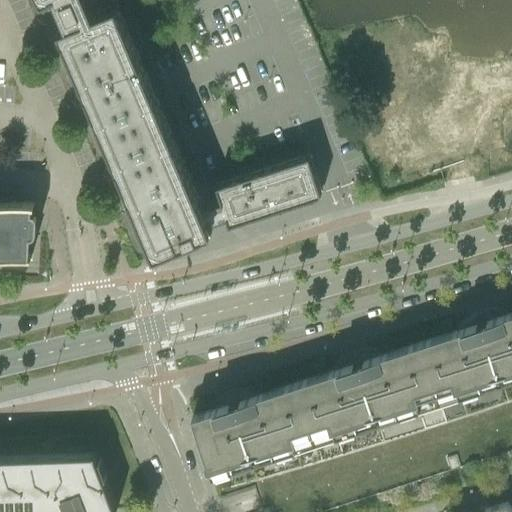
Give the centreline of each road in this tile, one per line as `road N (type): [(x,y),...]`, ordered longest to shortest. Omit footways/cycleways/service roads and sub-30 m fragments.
road 1 (secondary): [(511,201),(0,330)]
road 2 (secondary): [(111,368),(511,261)]
